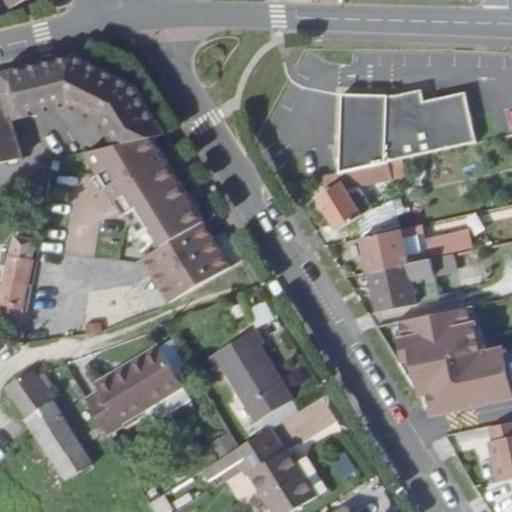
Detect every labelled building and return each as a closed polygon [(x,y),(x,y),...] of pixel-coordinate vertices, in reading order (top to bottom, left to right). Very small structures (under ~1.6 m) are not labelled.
[(73,70),(9,83),(10,91),(74,77),(137,108),(142,102),(73,70)] [(74,77),(10,91),(16,123),(74,111),(106,127),(126,154),(159,148),(169,146),(142,102),(137,108),(74,77)] [(9,83),(0,84),(0,126),(16,123),(10,91),(9,83)] [(399,97),(344,95),(342,171),(478,139),(468,94),(427,100),(423,91),(399,97)] [(0,170),(9,168),(0,128),(0,170)] [(126,154),(93,160),(115,201),(131,193),(171,172),(159,148),(126,154)] [(400,166),(343,179),(347,185),(325,198),(345,228),(365,216),(370,212),(361,197),(375,194),(405,187),(400,166)] [(208,233),(171,172),(131,193),(144,214),(168,255),(208,233)] [(43,206),(46,194),(31,198),(34,208),(43,206)] [(365,216),(371,238),(411,229),(414,228),(414,217),(421,212),(413,199),(388,215),(375,194),(361,197),(370,212),(365,216)] [(416,261),(441,256),(436,238),(433,224),(414,228),(411,229),(416,261)] [(463,252),(487,247),(484,228),(436,238),(441,256),(463,252)] [(411,229),(371,238),(377,269),(416,261),(411,229)] [(235,279),(208,233),(168,255),(174,265),(200,296),(235,279)] [(463,252),(441,256),(416,261),(377,269),(384,310),(447,300),(443,272),(466,269),(463,252)] [(174,265),(168,255),(146,267),(172,310),(200,296),(174,265)] [(16,312),(21,313),(27,287),(21,286),(26,262),(5,258),(0,280),(0,308),(5,310),(4,321),(15,323),(16,312)] [(266,302),(248,308),(255,327),(273,321),(266,302)] [(478,304),(403,319),(411,357),(419,356),(426,392),(444,389),(448,411),(511,398),(511,351),(511,347),(488,351),(478,304)] [(238,317),(228,321),(233,331),(243,327),(238,317)] [(256,428),(294,406),(262,350),(267,347),(258,333),(212,361),(219,374),(223,371),(256,428)] [(83,403),(101,434),(139,411),(178,387),(157,352),(126,371),(128,376),(98,394),(99,396),(83,403)] [(31,368),(1,389),(24,419),(34,434),(67,484),(90,467),(32,379),(36,376),(31,368)] [(96,390),(98,394),(128,376),(126,371),(96,390)] [(178,387),(139,411),(149,429),(189,406),(178,387)] [(263,439),(301,416),(294,406),(256,428),(263,439)] [(504,479),(511,477),(511,436),(496,440),(504,479)] [(278,465),(263,439),(236,454),(225,461),(240,489),(244,485),(260,511),(301,511),(311,506),(285,461),(278,465)]
